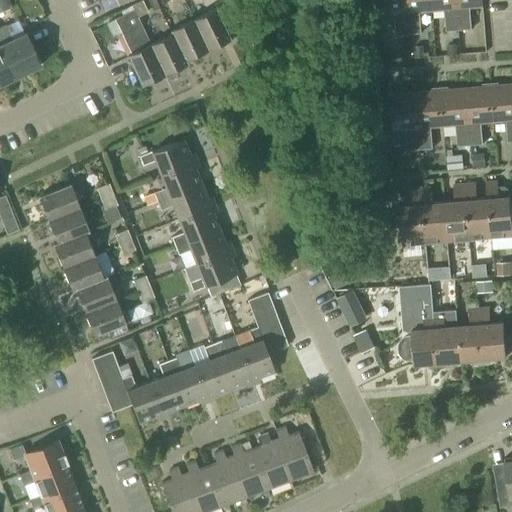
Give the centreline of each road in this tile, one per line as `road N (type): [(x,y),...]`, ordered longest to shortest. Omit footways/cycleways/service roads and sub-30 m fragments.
road 1 (unknown): [(0,439),(75,385),(0,191)]
road 2 (residential): [(382,471),(304,288)]
road 3 (residential): [(0,122),(78,85),(85,55),(61,0)]
road 4 (residential): [(382,471),(511,412)]
road 5 (residential): [(121,511),(75,385)]
